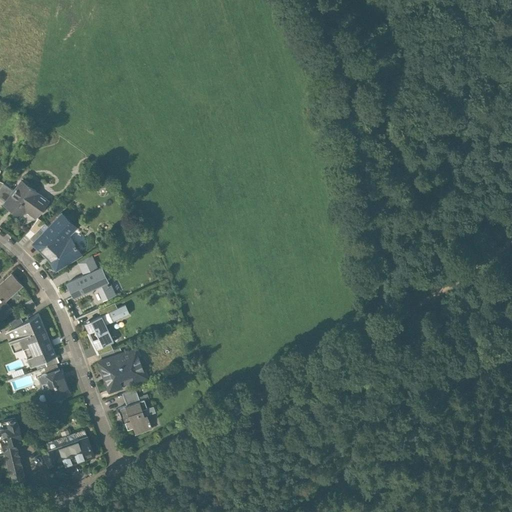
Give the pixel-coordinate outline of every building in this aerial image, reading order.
[(22,181),(5,205),(22,218),(27,211),(36,218),(49,201),(22,181)] [(35,243),(34,245),(51,260),(57,271),(83,255),(70,236),(78,228),(63,214),(45,233),(35,243)] [(31,239),(35,243),(45,233),(40,229),(31,239)] [(85,266),(61,281),(80,310),(93,302),(83,285),(93,279),(85,266)] [(22,285),(12,274),(0,285),(0,320),(1,321),(13,310),(5,302),(22,285)] [(83,324),(95,349),(96,349),(108,343),(116,340),(108,323),(128,314),(124,305),(83,324)] [(29,347),(34,345),(54,336),(44,313),(12,330),(16,342),(25,339),(29,347)] [(62,354),(54,336),(34,345),(39,355),(33,357),(37,366),(51,359),(62,354)] [(108,343),(96,349),(99,355),(111,350),(108,343)] [(98,362),(109,392),(121,388),(119,381),(134,376),(137,383),(148,379),(137,348),(98,362)] [(64,361),(62,354),(51,359),(53,365),(62,362),(64,361)] [(50,366),(52,372),(64,368),(62,362),(53,365),(50,366)] [(64,368),(52,372),(46,374),(55,400),(74,394),(65,368),(64,368)] [(124,393),(129,405),(141,401),(136,388),(124,393)] [(129,405),(120,409),(125,424),(127,423),(130,430),(134,428),(137,435),(154,429),(149,416),(146,416),(144,410),(149,408),(145,399),(141,401),(129,405)] [(15,495),(40,496),(40,482),(27,482),(17,440),(22,439),(19,422),(8,424),(9,428),(2,430),(3,434),(7,433),(9,439),(3,441),(15,495)] [(89,438),(51,452),(58,472),(97,457),(89,438)] [(64,485),(56,488),(58,495),(66,491),(64,485)]
